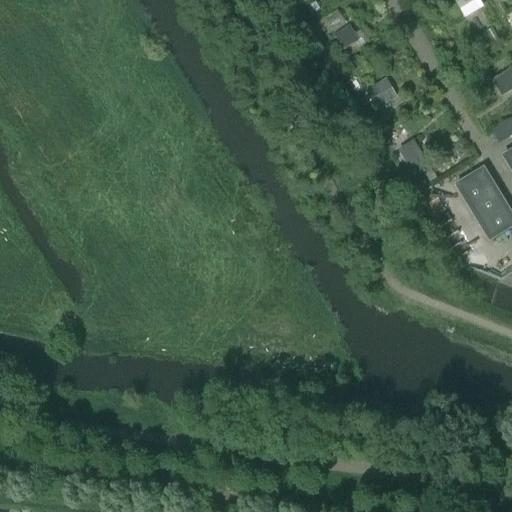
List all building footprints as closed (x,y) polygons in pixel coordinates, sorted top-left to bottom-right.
[(481,6),(477,0),(457,0),(454,2),(462,17),(481,6)] [(359,41),(350,26),(335,36),(344,50),(359,41)] [(506,94),(511,90),(511,68),(496,78),(506,94)] [(369,90),(379,107),(394,97),(384,80),(369,90)] [(499,141),(511,134),(511,118),(492,128),(499,141)] [(429,164),(415,140),(399,151),(412,174),(429,164)] [(511,172),(511,151),(503,157),(511,172)] [(511,227),(511,217),(495,190),(489,194),(476,174),(455,186),(489,241),(511,227)]
